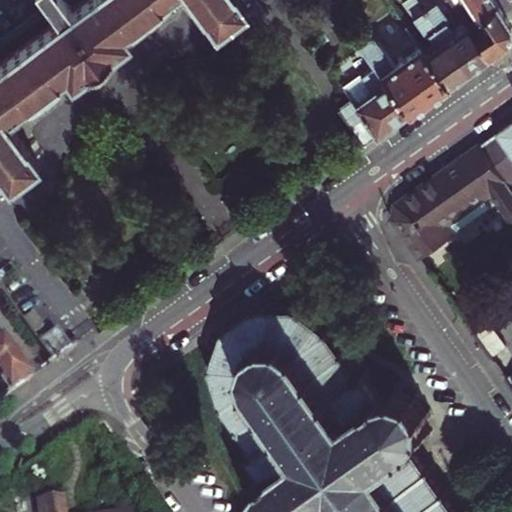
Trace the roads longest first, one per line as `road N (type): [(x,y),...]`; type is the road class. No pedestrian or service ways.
road 1 (residential): [(347,195),(131,349),(115,379)]
road 2 (residential): [(511,443),(347,195)]
road 3 (residential): [(511,78),(347,195)]
road 4 (residential): [(115,379),(135,427),(194,511)]
road 5 (residential): [(0,448),(115,379)]
